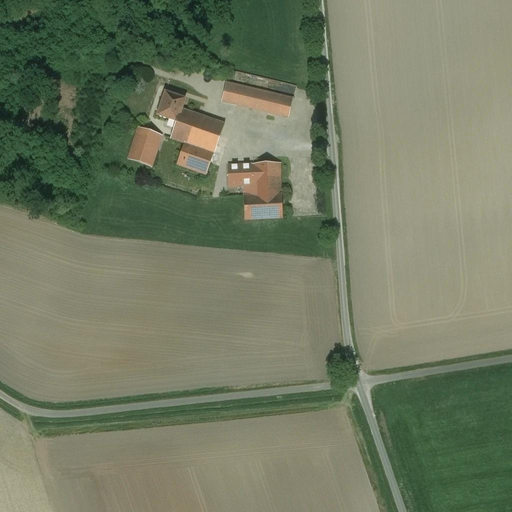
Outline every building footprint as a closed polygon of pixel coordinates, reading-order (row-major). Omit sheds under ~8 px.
[(293,99),(226,83),(221,102),(288,118),(293,99)] [(181,111),(185,100),(165,93),(157,116),(176,123),(181,111)] [(181,111),(176,123),(170,140),(184,145),(213,155),(224,125),(196,116),(181,111)] [(162,137),(138,129),(128,160),(151,168),(162,137)] [(213,155),(184,145),(176,166),(205,176),(213,155)] [(280,164),(251,166),(252,197),(244,197),(243,197),(245,221),(283,219),(282,195),(281,195),(280,164)] [(252,197),(251,166),(228,167),(229,187),(244,187),(244,197),(252,197)]
